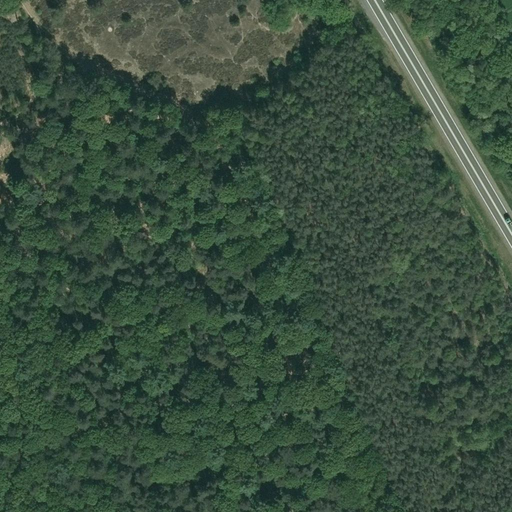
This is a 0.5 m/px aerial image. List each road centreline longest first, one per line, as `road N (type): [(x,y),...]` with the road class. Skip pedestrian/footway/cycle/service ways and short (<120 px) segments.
road 1 (track): [(34,25),(191,112),(212,134),(368,511)]
road 2 (trunk): [(511,232),(377,0)]
